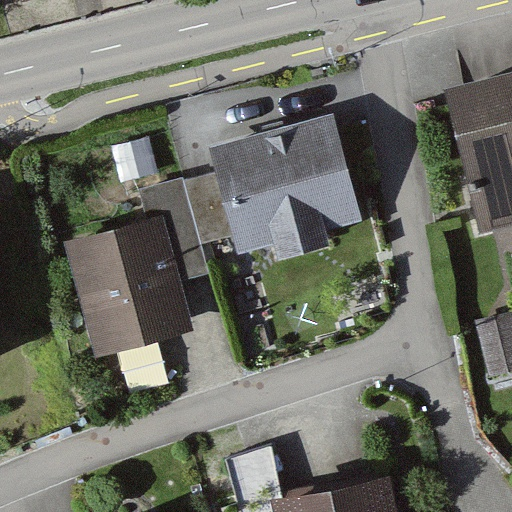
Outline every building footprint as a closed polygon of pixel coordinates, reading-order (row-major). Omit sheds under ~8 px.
[(511,63),(447,80),(483,225),(511,218),(511,63)] [(334,109),(212,140),(219,167),(236,234),(239,247),(275,238),(279,254),(332,240),(327,223),(362,214),(334,109)] [(236,234),(219,167),(188,174),(205,242),(236,234)] [(205,242),(188,174),(142,185),(149,216),(162,213),(179,279),(212,270),(205,242)] [(149,216),(67,240),(99,351),(194,324),(179,279),(162,213),(149,216)] [(511,308),(480,316),(494,373),(511,369),(511,308)] [(130,357),(134,387),(173,382),(170,352),(130,357)] [(399,511),(391,471),(272,496),(275,511),(399,511)]
